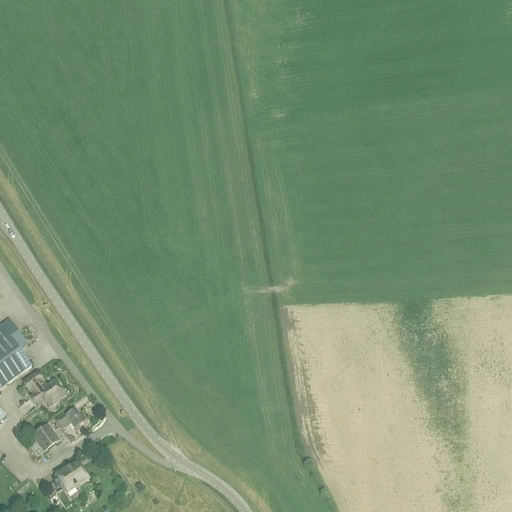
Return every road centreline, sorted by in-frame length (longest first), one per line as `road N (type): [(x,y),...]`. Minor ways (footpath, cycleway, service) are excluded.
road 1 (track): [(0,147),(189,467)]
road 2 (tertiary): [(189,467),(137,419),(13,235)]
road 3 (residential): [(0,266),(122,432),(162,461),(189,467)]
